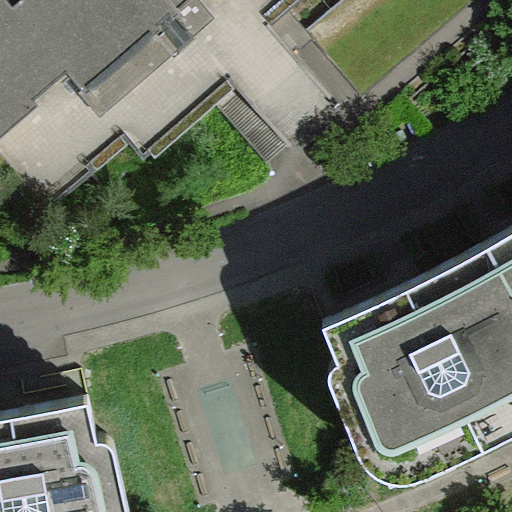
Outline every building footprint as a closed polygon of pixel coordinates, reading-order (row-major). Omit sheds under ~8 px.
[(0,0),(0,167),(51,227),(228,79),(292,154),(340,113),(273,34),(313,0),(0,0)] [(511,225),(489,240),(511,281),(511,225)] [(481,427),(511,411),(511,281),(489,240),(410,282),(325,319),(340,356),(387,469),(418,455),(481,427)] [(387,469),(340,356),(334,361),(330,366),(331,374),(363,451),(368,459),(380,469),(394,474),(410,474),(424,470),(418,455),(387,469)] [(117,511),(99,431),(91,394),(14,409),(0,410),(0,511),(117,511)] [(108,432),(99,431),(117,511),(131,511),(115,439),(108,432)]
